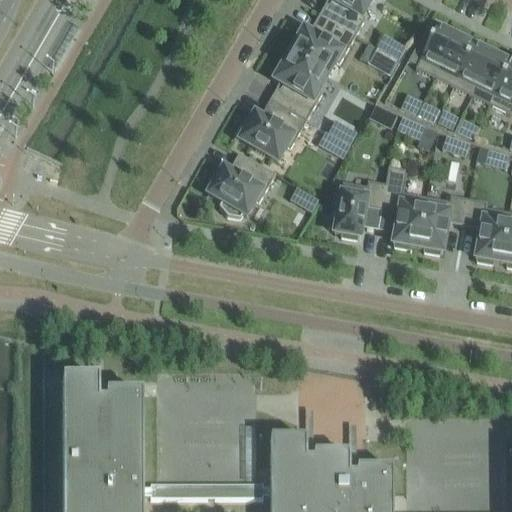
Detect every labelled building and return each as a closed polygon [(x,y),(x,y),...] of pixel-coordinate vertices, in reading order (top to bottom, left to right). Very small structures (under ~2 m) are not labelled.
[(325,7),(319,19),(355,40),(366,22),(362,19),(372,0),(325,0),(332,4),(329,9),(325,7)] [(294,48),(289,56),(327,78),(335,65),(339,67),(355,40),(319,19),(312,30),(315,32),(312,37),(303,32),(302,34),(299,32),(291,47),(294,48)] [(437,28),(415,72),(434,82),(456,37),(437,28)] [(456,37),(434,82),(453,91),(475,46),(456,37)] [(475,46),(453,91),(471,100),(493,55),(475,46)] [(493,55),(471,100),(489,109),(511,64),(511,63),(493,55)] [(276,92),(270,103),(307,124),(322,97),(318,94),(327,78),(289,56),(285,64),(282,62),(272,80),(275,81),(274,83),(282,88),(279,94),(276,92)] [(511,64),(489,109),(509,119),(511,116),(511,61),(511,62),(511,63),(511,64)] [(245,133),(239,143),(277,165),(286,150),(290,152),(307,124),(270,103),(263,115),(266,117),(263,122),(254,117),(253,119),(250,117),(242,131),(245,133)] [(426,132),(417,151),(429,156),(437,137),(426,132)] [(214,187),(208,198),(221,206),(219,211),(227,221),(240,223),(243,218),(246,220),(255,204),(259,206),(275,178),(239,157),(232,169),(235,171),(232,176),(223,171),(222,173),(219,172),(211,186),(214,187)] [(386,189),(381,214),(398,217),(397,223),(396,223),(395,233),(393,247),(394,247),(394,250),(410,253),(410,250),(417,251),(426,202),(403,197),(407,174),(388,171),(385,188),(386,189)] [(337,216),(334,236),(341,237),(341,241),(357,244),(357,240),(359,240),(362,227),(364,217),(363,217),(365,211),(381,214),(386,189),(385,188),(368,185),(367,191),(342,187),(340,200),(337,199),(334,215),(337,216)] [(426,202),(417,251),(424,252),(424,256),(439,259),(440,255),(442,255),(444,242),(445,241),(446,232),(447,226),(464,229),(468,203),(451,200),(449,206),(426,202)] [(468,203),(464,229),(480,232),(479,238),(477,248),(478,248),(475,261),(477,262),(476,265),(492,268),(493,265),(500,266),(509,216),(485,212),(486,207),(468,203)] [(511,217),(509,216),(500,266),(507,267),(506,271),(511,271),(511,217)] [(392,511),(392,471),(357,472),(357,473),(349,473),(349,457),(313,457),(313,458),(306,458),(306,442),(270,442),(270,491),(263,491),(263,488),(150,489),(150,492),(143,492),(142,397),(106,397),(106,406),(99,406),(99,382),(63,382),(62,511),(142,511),(143,500),(150,500),(150,503),(263,503),(263,499),(270,499),(270,511),(392,511)]
